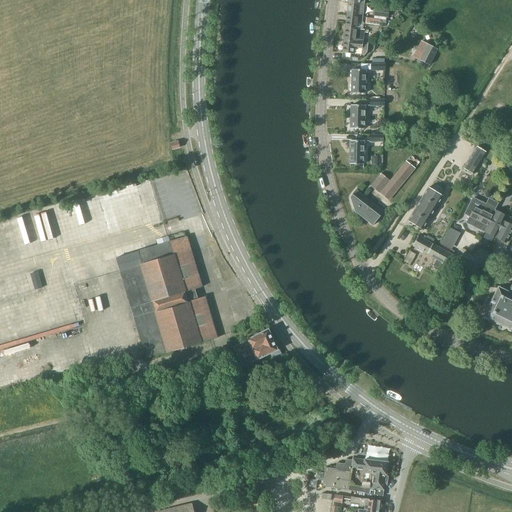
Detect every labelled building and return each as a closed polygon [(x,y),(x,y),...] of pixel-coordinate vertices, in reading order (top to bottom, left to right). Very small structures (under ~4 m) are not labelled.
[(348,3),(346,16),(357,17),(362,18),(364,5),(359,5),(348,3)] [(375,6),(373,15),(388,16),(389,8),(375,6)] [(357,17),(346,16),(343,42),(368,45),(368,43),(363,42),(364,32),(366,32),(366,33),(368,33),(368,30),(356,28),(357,22),(361,22),(362,18),(357,17)] [(343,42),(342,53),(353,54),(354,48),(362,49),(361,55),(364,56),(367,52),(368,45),(343,42)] [(437,50),(422,42),(413,58),(428,66),(437,50)] [(366,70),(352,69),(351,93),(365,93),(366,70)] [(365,105),(351,105),(350,128),(364,129),(365,105)] [(363,141),(350,141),(349,164),(363,164),(363,141)] [(473,174),(487,151),(476,145),(462,167),(473,174)] [(380,174),(370,185),(388,200),(419,162),(410,155),(389,180),(380,174)] [(427,188),(407,221),(421,230),(441,197),(439,195),(440,193),(440,190),(439,188),(436,186),(433,186),(431,187),(429,189),(427,188)] [(354,213),(372,226),(383,211),(378,207),(379,205),(376,203),(375,205),(363,196),(365,194),(362,192),(361,194),(355,190),(350,196),(350,198),(354,213)] [(466,223),(484,232),(493,216),(491,215),(492,213),(488,211),(486,212),(474,206),(466,223)] [(496,210),(493,216),(484,232),(495,238),(507,215),(496,210)] [(508,224),(503,222),(495,238),(505,243),(511,229),(511,219),(510,219),(508,224)] [(417,236),(411,246),(434,259),(431,265),(441,270),(443,264),(446,265),(452,255),(417,236)] [(116,258),(145,359),(168,352),(168,353),(200,343),(217,338),(217,337),(212,339),(201,299),(205,298),(205,297),(197,299),(195,290),(202,288),(202,287),(198,288),(187,252),(192,251),(191,250),(190,250),(187,237),(116,258)] [(414,254),(408,250),(403,261),(409,264),(414,254)] [(511,258),(511,252),(507,250),(501,261),(509,265),(511,258)] [(466,264),(460,261),(455,271),(462,274),(466,264)] [(492,268),(482,264),(478,271),(489,276),(492,268)] [(489,276),(478,271),(475,279),(486,283),(489,276)] [(511,329),(511,285),(508,293),(498,288),(485,316),(511,329)] [(268,329),(233,347),(243,366),(271,352),(273,356),(281,352),(279,349),(278,350),(268,329)] [(335,469),(325,467),(322,486),(370,493),(371,488),(384,490),(388,462),(352,458),(351,463),(347,462),(347,464),(336,463),(335,469)] [(342,495),(334,494),(333,502),(342,503),(342,498),(351,499),(350,502),(359,504),(358,509),(377,511),(379,509),(379,505),(378,504),(379,501),(343,496),(343,497),(342,497),(342,495)]
